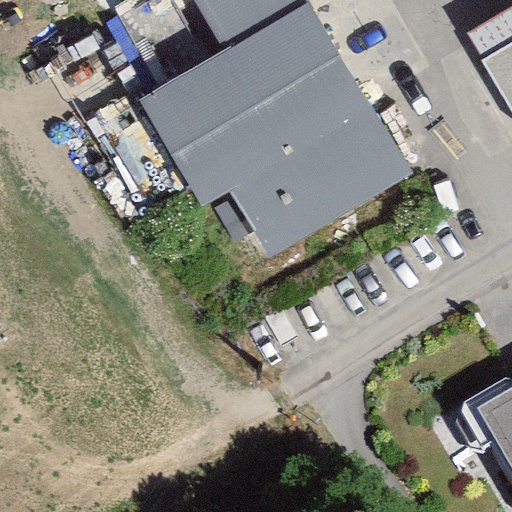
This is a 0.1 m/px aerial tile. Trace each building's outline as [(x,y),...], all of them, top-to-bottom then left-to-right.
[(181,0),(210,47),(283,3),(281,0),(181,0)] [(511,2),(455,37),(511,130),(511,2)] [(210,56),(130,103),(190,209),(215,193),(356,107),(295,6),(210,56)] [(356,107),(215,193),(262,263),(400,177),(356,107)] [(511,456),(490,470),(511,505),(511,456)]
